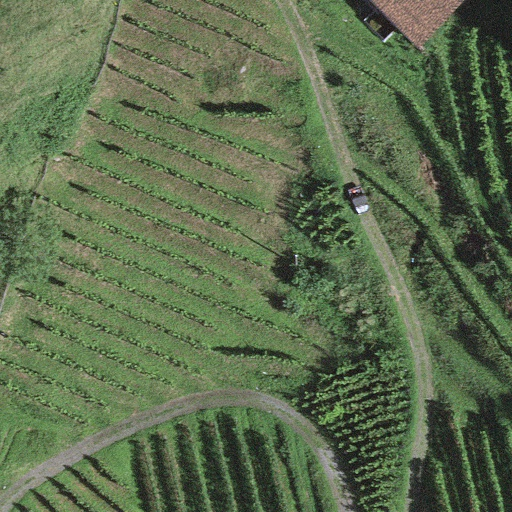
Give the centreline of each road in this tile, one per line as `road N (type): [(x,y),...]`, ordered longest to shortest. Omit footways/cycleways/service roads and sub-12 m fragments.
road 1 (track): [(409,511),(427,423),(419,331),(350,168),(314,55),(285,0)]
road 2 (track): [(0,510),(36,473),(115,433),(204,400),(244,395),(279,406),(307,431),(334,465),(348,511)]
